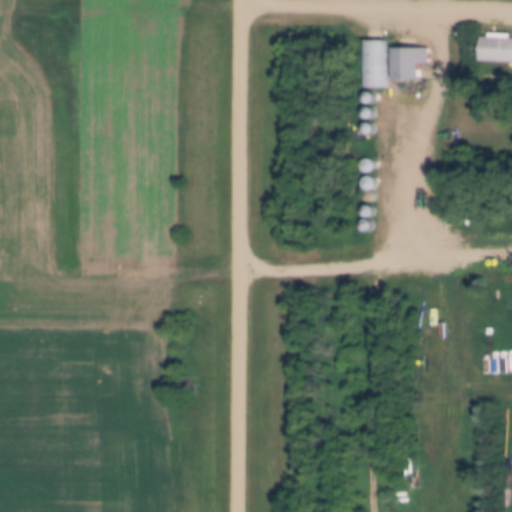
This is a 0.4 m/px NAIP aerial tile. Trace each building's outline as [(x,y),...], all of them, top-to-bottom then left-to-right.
[(481,63),(511,62),(511,38),(510,38),(510,37),(481,37),(481,63)] [(384,42),(357,42),(357,88),(384,88),(384,42)] [(393,81),(421,81),(421,65),(428,65),(428,49),(393,49),(393,81)] [(363,161),(362,173),(373,174),(374,162),(363,161)] [(362,184),(368,193),(374,189),(368,180),(362,184)]
